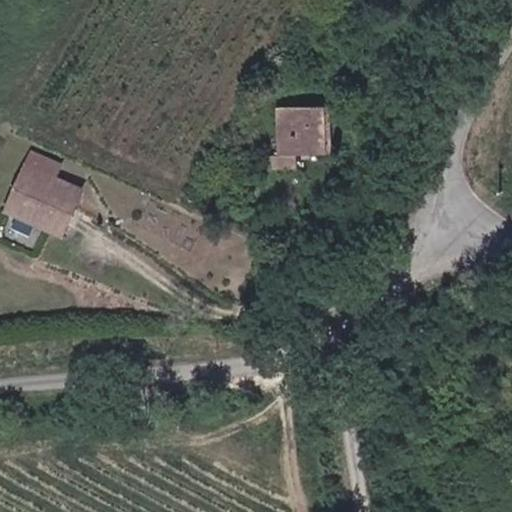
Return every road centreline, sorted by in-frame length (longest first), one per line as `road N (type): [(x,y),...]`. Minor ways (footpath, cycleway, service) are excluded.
road 1 (unclassified): [(0,386),(279,359),(443,246),(472,212)]
road 2 (unclassified): [(511,34),(484,70),(450,157),(472,212)]
